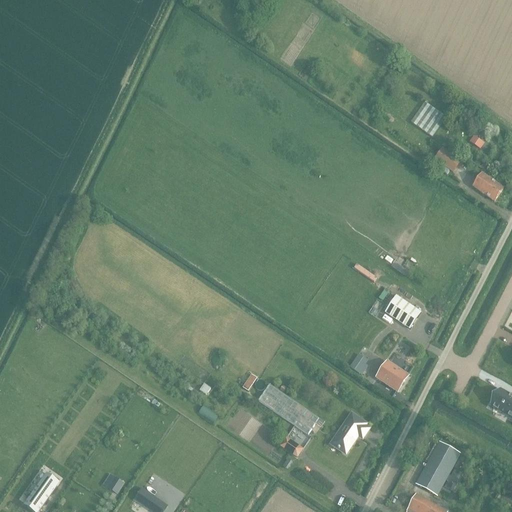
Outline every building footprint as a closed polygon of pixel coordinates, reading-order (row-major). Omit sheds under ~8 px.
[(425,102),(412,123),(434,137),(448,116),(425,102)] [(475,135),(470,142),(481,149),(486,142),(475,135)] [(443,149),(435,160),(453,173),(460,161),(443,149)] [(480,168),(486,172),(489,167),(483,163),(480,168)] [(494,202),(503,189),(482,174),(473,187),(494,202)] [(394,262),(391,267),(409,276),(411,271),(394,262)] [(358,264),(355,268),(374,282),(377,278),(358,264)] [(410,330),(421,313),(396,296),(385,313),(410,330)] [(350,368),(361,375),(367,367),(356,359),(350,368)] [(397,392),(408,376),(388,363),(377,379),(397,392)] [(251,375),(242,388),(248,392),(257,379),(251,375)] [(204,384),(199,391),(206,396),(210,389),(204,384)] [(269,385),(258,402),(308,435),(319,419),(269,385)] [(511,397),(500,390),(491,407),(511,418),(511,397)] [(203,406),(198,414),(213,425),(219,416),(203,406)] [(366,425),(352,415),(331,445),(346,454),(358,436),(362,439),(369,429),(365,426),(366,425)] [(303,450),(301,448),(286,438),(280,447),(297,459),(303,450)] [(449,475),(460,455),(439,443),(416,485),(437,497),(437,496),(445,481),(449,475)] [(288,460),(283,467),(287,470),(292,463),(288,460)] [(43,465),(18,500),(25,504),(24,506),(32,511),(38,511),(59,483),(62,479),(43,465)] [(116,479),(108,490),(117,495),(124,484),(116,479)] [(142,490),(135,500),(152,511),(163,511),(167,507),(142,490)] [(414,511),(445,511),(416,495),(408,509),(414,511)]
